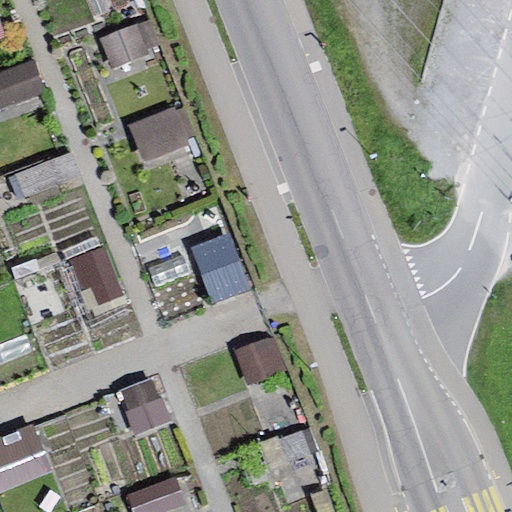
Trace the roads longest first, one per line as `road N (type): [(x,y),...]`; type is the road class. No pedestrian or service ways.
road 1 (tertiary): [(378,318),(250,0)]
road 2 (unclassified): [(511,98),(464,261),(431,294),(378,318)]
road 3 (tertiary): [(457,511),(378,318)]
